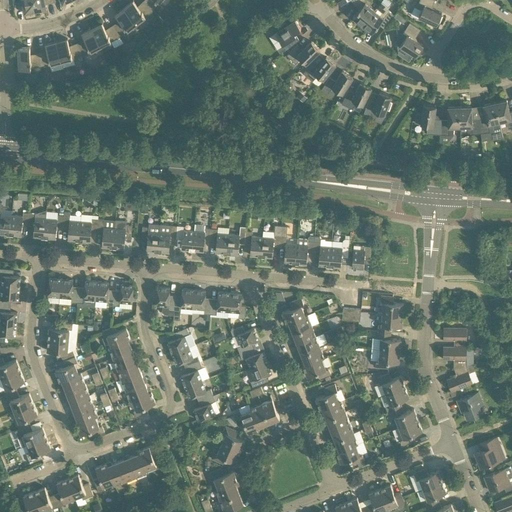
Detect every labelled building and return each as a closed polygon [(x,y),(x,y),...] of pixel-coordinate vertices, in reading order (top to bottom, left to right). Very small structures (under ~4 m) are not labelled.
[(24,13),(35,11),(33,0),(21,0),(24,12),(24,13)] [(53,3),(52,0),(33,0),(35,11),(47,9),(47,8),(46,8),(45,4),(53,3)] [(153,11),(162,0),(144,0),(144,1),(153,11)] [(368,0),(359,0),(354,5),(359,9),(352,18),(356,21),(361,26),(375,10),(374,10),(369,6),(372,2),(368,0)] [(431,9),(435,0),(419,0),(416,8),(422,10),(419,17),(420,17),(419,19),(427,22),(428,21),(437,25),(442,14),(431,9)] [(137,24),(153,11),(144,1),(138,7),(133,1),(134,1),(133,1),(124,8),(137,24)] [(388,7),(382,2),(381,1),(374,10),(375,10),(361,26),(367,31),(368,30),(371,33),(378,25),(384,29),(394,16),(386,9),(388,7)] [(120,37),(137,24),(124,8),(115,15),(115,16),(116,15),(120,21),(112,25),(120,37)] [(172,20),(168,16),(164,21),(167,25),(172,20)] [(276,32),(277,34),(283,43),(296,34),(295,32),(301,28),(295,20),(288,25),(287,23),(284,24),(282,25),(280,27),(281,29),(276,32)] [(101,47),(120,37),(112,25),(105,30),(102,24),(103,24),(102,23),(92,28),(101,47)] [(420,30),(409,23),(400,37),(404,39),(400,46),(401,46),(401,47),(400,47),(407,52),(408,52),(408,51),(417,56),(423,46),(414,40),(420,30)] [(82,56),(101,47),(92,28),(81,34),(82,34),(85,40),(77,43),(82,56)] [(296,34),(284,42),(288,48),(299,40),(296,34)] [(56,42),(62,62),(82,56),(77,43),(69,46),(67,40),(68,40),(68,39),(56,42)] [(47,52),(39,53),(41,67),(62,62),(56,42),(45,45),(45,46),(46,46),(47,52)] [(301,59),(306,64),(320,51),(311,42),(302,50),(297,45),(287,55),(295,64),(301,59)] [(19,68),(38,67),(41,67),(39,53),(30,55),(30,47),(18,48),(19,60),(17,60),(18,66),(19,66),(19,68)] [(326,57),(318,66),(312,62),(303,73),(313,81),(318,76),(323,80),(336,65),(326,57)] [(343,71),(336,81),(330,77),(322,90),(332,96),(337,90),(342,94),(353,77),(343,71)] [(361,82),(355,94),(348,90),(342,104),(353,109),(357,103),(363,106),(371,88),(361,82)] [(375,119),(378,112),(385,115),(386,109),(389,110),(392,103),(389,102),(391,96),(380,92),(375,104),(368,101),(363,115),(375,119)] [(511,127),(511,111),(509,112),(507,100),(495,103),(499,122),(506,121),(508,129),(511,127)] [(479,118),(482,141),(495,139),(494,132),(494,129),(501,127),(499,122),(495,103),(483,105),(486,117),(479,118)] [(439,142),(440,134),(441,119),(434,119),(436,107),(424,105),(422,114),(416,113),(415,123),(427,125),(427,133),(440,134),(439,142)] [(440,134),(439,142),(447,143),(453,135),(454,127),(460,127),(460,139),(461,138),(460,127),(460,107),(448,107),(448,120),(441,119),(440,134)] [(481,141),(482,141),(479,118),(472,119),(472,107),(460,107),(460,127),(461,138),(467,134),(467,135),(480,133),(481,141)] [(0,224),(0,233),(10,235),(12,215),(1,215),(2,202),(0,202),(0,223),(0,224)] [(36,214),(29,213),(28,226),(34,226),(34,237),(45,237),(46,218),(47,210),(36,214)] [(64,216),(63,229),(69,229),(68,240),(79,240),(81,221),(70,220),(70,212),(64,212),(64,216)] [(28,226),(29,213),(23,213),(23,216),(12,215),(10,235),(21,236),(22,225),(28,226)] [(46,218),(45,237),(56,238),(57,228),(63,229),(64,216),(58,215),(57,219),(46,218)] [(92,222),(81,221),(79,240),(90,241),(91,231),(97,232),(98,219),(92,218),(92,222)] [(97,232),(103,232),(102,246),(113,247),(115,220),(98,219),(97,232)] [(132,226),(126,225),(126,221),(115,220),(113,247),(124,248),(125,238),(131,239),(132,226)] [(147,250),(158,251),(160,224),(159,232),(148,231),(149,227),(142,227),(141,239),(147,240),(147,250)] [(170,238),(176,238),(177,226),(160,224),(158,251),(169,252),(170,238)] [(177,226),(176,238),(182,239),(181,249),(192,250),(194,231),(183,230),(183,226),(177,226)] [(275,226),(274,234),(274,238),(263,237),(261,256),(272,257),(273,247),(279,247),(281,226),(275,226)] [(286,243),(287,235),(287,227),(281,226),(279,247),(285,248),(284,262),(295,263),(297,238),(296,244),(286,243)] [(240,227),(240,231),(239,235),(228,234),(227,253),(238,254),(239,244),(245,244),(246,232),(246,227),(240,227)] [(204,241),(211,241),(212,229),(205,228),(205,232),(194,231),(192,250),(204,251),(204,241)] [(212,229),(211,241),(217,242),(216,252),(227,253),(228,234),(217,233),(218,229),(212,229)] [(246,232),(245,244),(251,245),(250,255),(261,256),(263,237),(252,236),(252,232),(246,232)] [(313,254),(315,236),(309,235),(308,237),(307,239),(297,238),(295,263),(306,264),(307,254),(313,254)] [(319,236),(315,236),(313,254),(319,255),(319,265),(330,266),(331,247),(320,246),(321,242),(320,242),(321,238),(319,236)] [(343,241),(343,244),(342,248),(331,247),(330,266),(341,267),(342,257),(348,257),(349,240),(345,239),(343,241)] [(372,247),(371,247),(360,246),(360,250),(353,249),(352,268),(363,269),(364,259),(371,259),(372,247)] [(0,275),(2,275),(1,287),(19,288),(20,277),(10,276),(11,270),(0,268),(0,275)] [(48,295),(60,296),(61,279),(50,278),(48,295)] [(77,303),(78,290),(72,289),(73,280),(61,279),(60,296),(71,297),(71,302),(77,303)] [(85,291),(78,290),(77,303),(84,303),(84,299),(96,299),(97,282),(85,281),(85,291)] [(113,306),(114,293),(108,293),(109,283),(97,282),(96,299),(107,301),(107,305),(113,306)] [(121,294),(114,293),(113,306),(120,306),(120,302),(132,303),(133,285),(121,284),(121,294)] [(0,304),(8,306),(8,299),(18,300),(19,288),(1,287),(0,298),(0,304)] [(175,298),(169,298),(170,288),(158,287),(156,305),(162,305),(162,312),(164,315),(173,316),(174,311),(175,298)] [(192,308),(194,290),(182,289),(181,299),(175,298),(174,311),(181,312),(181,307),(192,308)] [(206,291),(194,290),(192,308),(204,309),(204,314),(210,314),(211,301),(205,301),(206,291)] [(218,292),(217,302),(211,301),(210,314),(216,315),(217,310),(228,311),(230,293),(218,292)] [(230,293),(228,311),(239,312),(239,318),(245,319),(246,306),(241,306),(242,294),(230,293)] [(394,296),(383,296),(381,296),(381,302),(383,302),(382,314),(403,315),(404,304),(393,303),(394,296)] [(282,312),(286,323),(305,315),(301,305),(304,304),(301,298),(289,303),(292,308),(282,312)] [(0,322),(16,324),(17,313),(7,312),(8,306),(0,304),(0,322)] [(342,320),(360,322),(361,309),(343,308),(342,320)] [(308,314),(305,315),(286,323),(287,326),(289,327),(290,326),(293,333),(312,325),(308,314)] [(403,315),(382,314),(381,325),(379,325),(378,331),(391,332),(391,326),(402,327),(403,315)] [(15,336),(16,324),(0,322),(0,341),(5,342),(5,335),(15,336)] [(60,328),(49,328),(48,339),(68,341),(69,330),(72,330),(73,323),(60,322),(60,328)] [(316,336),(312,325),(293,333),(295,339),(294,340),(293,342),(294,344),(316,336)] [(111,346),(130,339),(126,328),(116,332),(114,326),(102,331),(104,337),(107,336),(111,346)] [(233,337),(237,335),(245,332),(242,326),(230,330),(233,337)] [(454,346),(467,347),(467,328),(443,327),(443,341),(454,341),(454,346)] [(168,342),(172,353),(189,347),(185,336),(189,334),(187,328),(175,333),(177,339),(168,342)] [(240,354),(251,349),(249,343),(258,339),(254,328),(245,332),(237,335),(242,346),(237,347),(240,354)] [(391,332),(378,331),(378,338),(380,338),(379,350),(400,351),(401,339),(390,339),(391,332)] [(320,347),(316,336),(294,344),(295,347),(298,348),(301,354),(320,347)] [(62,359),(74,355),(73,350),(67,353),(68,341),(48,339),(47,351),(60,352),(62,359)] [(109,347),(113,358),(132,350),(130,344),(131,344),(131,342),(130,339),(111,346),(109,347)] [(333,342),(335,347),(338,346),(342,345),(339,339),(333,342)] [(86,344),(80,346),(82,352),(88,350),(86,344)] [(443,360),(454,360),(454,368),(466,366),(466,365),(467,347),(454,346),(443,346),(443,360)] [(186,361),(188,366),(200,362),(198,356),(193,357),(189,347),(172,353),(176,364),(186,361)] [(324,358),(320,347),(301,354),(303,361),(302,363),(303,366),(322,359),(324,358)] [(251,349),(240,354),(242,360),(246,358),(251,369),(267,362),(263,351),(254,355),(251,349)] [(113,358),(117,368),(139,360),(138,357),(135,356),(135,357),(132,350),(113,358)] [(399,363),(400,351),(379,350),(379,361),(376,361),(375,367),(388,368),(388,362),(399,363)] [(93,359),(100,357),(98,351),(91,354),(93,359)] [(86,360),(93,358),(91,354),(90,352),(84,354),(86,360)] [(77,362),(74,355),(62,359),(65,367),(55,370),(59,381),(79,374),(75,363),(77,362)] [(0,359),(0,378),(1,378),(20,371),(16,360),(5,364),(3,358),(0,359)] [(326,369),(322,359),(303,366),(307,377),(317,373),(319,379),(331,374),(328,368),(326,369)] [(117,368),(122,379),(141,372),(138,365),(139,365),(140,363),(139,360),(117,368)] [(200,362),(188,366),(190,372),(181,376),(185,387),(202,380),(198,369),(202,368),(200,362)] [(272,373),(267,362),(251,369),(255,379),(250,381),(253,387),(267,381),(265,375),(272,373)] [(473,383),(469,373),(474,371),(472,364),(466,365),(466,366),(454,368),(456,374),(453,375),(453,377),(447,379),(451,392),(473,383)] [(100,369),(102,375),(108,372),(106,366),(100,369)] [(3,389),(5,396),(17,391),(15,385),(25,381),(20,371),(1,378),(6,388),(3,389)] [(92,375),(94,380),(101,378),(98,372),(92,375)] [(122,379),(126,390),(145,382),(145,383),(147,382),(146,379),(144,378),(143,378),(141,372),(122,379)] [(66,391),(85,383),(81,373),(79,374),(59,381),(61,384),(63,385),(64,385),(66,391)] [(386,394),(405,386),(401,375),(391,379),(389,373),(377,378),(379,384),(382,383),(386,394)] [(103,383),(101,378),(94,380),(96,386),(103,383)] [(206,391),(202,380),(185,387),(189,398),(199,394),(201,400),(213,395),(211,389),(206,391)] [(130,401),(132,400),(151,392),(150,389),(148,388),(147,389),(145,383),(145,382),(126,390),(130,401)] [(68,403),(89,394),(85,383),(66,391),(69,397),(68,398),(67,400),(68,403)] [(320,409),(339,402),(335,391),(337,390),(335,384),(323,389),(325,395),(315,398),(320,409)] [(390,412),(402,407),(399,401),(409,397),(405,386),(386,394),(390,404),(388,405),(390,412)] [(261,387),(255,389),(258,395),(263,393),(261,387)] [(108,390),(110,396),(117,393),(115,388),(108,390)] [(250,391),(252,398),(258,395),(255,389),(250,391)] [(10,401),(14,411),(34,404),(29,393),(19,397),(17,391),(5,396),(8,402),(10,401)] [(146,407),(155,403),(151,392),(132,400),(136,410),(133,411),(136,417),(143,414),(145,419),(150,417),(146,407)] [(462,406),(467,419),(482,414),(479,406),(483,405),(478,392),(457,400),(460,407),(462,406)] [(100,396),(102,401),(109,399),(107,393),(100,396)] [(119,399),(117,393),(110,396),(112,401),(119,399)] [(74,412),(93,405),(89,394),(68,403),(69,405),(71,406),(72,406),(74,412)] [(194,409),(198,420),(198,421),(215,414),(211,403),(215,401),(213,395),(201,400),(203,406),(194,409)] [(111,404),(109,399),(102,401),(104,407),(111,404)] [(354,402),(356,407),(362,405),(360,399),(354,402)] [(272,400),(261,404),(269,423),(280,419),(272,400)] [(341,401),(339,402),(320,409),(321,412),(323,413),(324,413),(326,419),(345,411),(341,401)] [(34,404),(14,411),(19,422),(16,423),(19,429),(30,425),(28,419),(38,415),(34,404)] [(250,408),(251,411),(259,430),(262,429),(263,426),(262,426),(269,423),(261,404),(250,408)] [(76,424),(95,417),(98,416),(93,405),(74,412),(77,419),(76,419),(75,421),(76,424)] [(365,410),(362,405),(356,407),(358,413),(365,410)] [(404,413),(402,407),(390,412),(392,418),(395,417),(399,427),(418,420),(414,409),(404,413)] [(248,434),(259,430),(251,411),(241,415),(240,412),(234,414),(234,415),(238,425),(239,426),(244,424),(248,434)] [(350,422),(345,411),(326,419),(329,425),(328,426),(327,428),(328,431),(350,422)] [(238,425),(234,415),(226,418),(235,426),(238,425)] [(99,427),(95,417),(76,424),(80,435),(90,431),(92,437),(104,432),(102,426),(99,427)] [(418,420),(399,427),(403,438),(401,439),(403,445),(415,441),(413,435),(422,431),(418,420)] [(362,423),(364,429),(371,426),(369,421),(362,423)] [(354,433),(350,422),(328,431),(329,433),(331,434),(332,434),(335,440),(354,433)] [(23,434),(28,445),(47,438),(42,427),(32,430),(30,425),(19,429),(21,435),(23,434)] [(221,444),(240,452),(245,441),(235,437),(238,431),(226,426),(223,432),(226,434),(221,444)] [(373,432),(371,426),(364,429),(366,434),(373,432)] [(358,444),(354,433),(335,440),(337,447),(336,447),(335,449),(336,452),(356,445),(358,444)] [(47,438),(28,445),(30,451),(26,453),(30,463),(42,459),(40,453),(51,449),(47,438)] [(502,459),(494,439),(480,444),(482,451),(475,453),(481,467),(502,459)] [(235,463),(240,452),(221,444),(217,454),(214,453),(211,459),(223,464),(226,459),(235,463)] [(360,455),(356,445),(336,452),(341,463),(351,459),(353,465),(365,460),(362,454),(360,455)] [(156,466),(157,469),(163,466),(159,454),(153,457),(149,447),(138,451),(146,470),(156,466)] [(392,454),(389,447),(383,450),(386,456),(392,454)] [(147,472),(146,470),(138,451),(135,452),(134,454),(135,455),(129,457),(136,477),(147,472)] [(125,481),(136,477),(129,457),(128,455),(125,456),(124,458),(124,459),(118,462),(125,481)] [(114,485),(125,481),(118,462),(112,464),(111,463),(109,462),(106,463),(114,483),(114,485)] [(114,483),(106,463),(95,468),(99,477),(94,480),(98,492),(105,489),(104,487),(114,483)] [(511,471),(510,468),(504,470),(504,469),(484,477),(490,492),(504,486),(506,492),(511,489),(511,471)] [(218,489),(237,482),(233,471),(223,474),(221,469),(209,474),(211,480),(214,479),(218,489)] [(419,478),(423,489),(442,482),(438,471),(428,475),(426,469),(414,473),(416,479),(419,478)] [(78,475),(67,479),(74,498),(81,495),(83,500),(93,495),(89,483),(82,486),(78,475)] [(60,493),(54,495),(59,507),(60,506),(61,510),(67,508),(65,504),(65,502),(74,498),(67,479),(56,483),(60,493)] [(218,489),(216,490),(220,501),(239,493),(237,487),(238,486),(238,484),(237,482),(218,489)] [(427,507),(439,502),(437,496),(446,493),(442,482),(423,489),(427,500),(425,501),(427,507)] [(154,490),(154,489),(151,483),(146,485),(148,492),(154,490)] [(390,485),(380,489),(387,508),(398,504),(399,506),(405,504),(400,492),(394,495),(390,485)] [(59,507),(54,495),(49,497),(45,487),(34,492),(42,511),(52,507),(53,509),(59,507)] [(135,489),(130,491),(132,498),(138,496),(135,489)] [(387,508),(380,489),(369,493),(372,503),(367,505),(369,511),(387,511),(388,511),(387,508)] [(127,500),(132,498),(130,491),(124,494),(127,500)] [(22,509),(22,511),(38,511),(42,511),(34,492),(23,496),(27,507),(22,509)] [(243,504),(239,493),(220,501),(224,511),(243,504)] [(504,511),(509,510),(509,511),(511,511),(511,494),(494,502),(498,511),(504,511)] [(369,511),(367,505),(361,508),(357,498),(346,502),(349,511),(369,511)] [(201,501),(202,502),(204,507),(210,504),(208,499),(201,501)] [(337,511),(349,511),(346,502),(335,506),(337,511)] [(441,508),(439,502),(427,507),(429,511),(453,511),(451,504),(441,508)]
